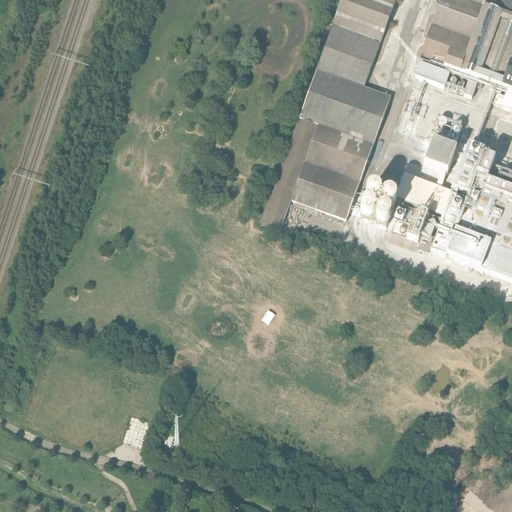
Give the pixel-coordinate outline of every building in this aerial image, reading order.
[(341,0),(260,225),(280,232),(291,203),(346,223),(390,99),(364,89),(396,0),(341,0)] [(511,0),(440,0),(419,59),(511,93),(511,0)] [(444,90),(449,77),(419,66),(414,79),(444,90)] [(468,84),(463,97),(471,101),(476,87),(468,84)] [(499,108),(503,98),(496,96),(492,106),(499,108)] [(446,177),(455,154),(432,145),(423,169),(446,177)] [(511,283),(511,192),(486,183),(493,165),(483,160),(485,155),(467,148),(450,193),(404,176),(394,199),(444,218),(430,254),(511,283)] [(383,218),(390,221),(394,209),(372,200),(366,213),(382,220),(383,218)] [(429,219),(415,213),(405,239),(418,243),(420,238),(422,239),(418,251),(429,255),(433,243),(430,242),(434,231),(424,227),(429,219)] [(168,436),(165,446),(171,448),(174,438),(168,436)]
